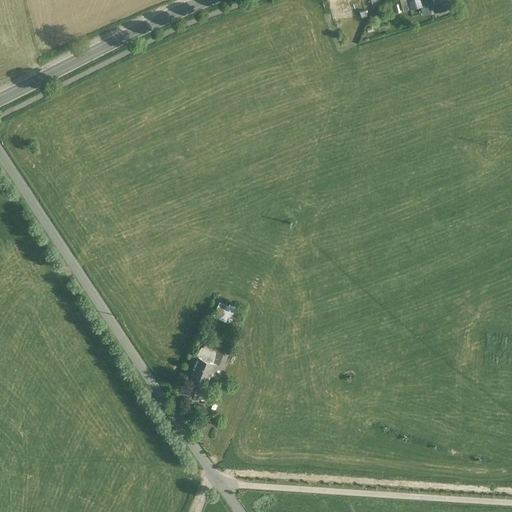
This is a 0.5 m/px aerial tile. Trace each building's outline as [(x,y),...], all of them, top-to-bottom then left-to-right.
[(354,0),(355,2),(356,2),(358,9),(360,17),(367,15),(362,0),(354,0)] [(411,9),(408,0),(400,0),(404,11),(411,9)] [(449,0),(433,0),(437,10),(452,5),(449,0)] [(430,5),(423,6),(424,13),(431,12),(430,5)] [(219,318),(226,304),(220,301),(213,316),(219,318)] [(226,304),(219,318),(231,323),(233,318),(237,309),(226,304)] [(238,320),(242,311),(237,309),(233,318),(238,320)] [(228,336),(220,332),(217,340),(225,343),(228,336)] [(212,352),(202,348),(199,356),(217,364),(225,343),(217,340),(212,352)] [(225,343),(217,364),(221,365),(230,345),(225,343)] [(217,364),(199,356),(186,387),(204,394),(212,375),(217,364)] [(221,365),(217,364),(212,375),(218,377),(222,366),(221,365)] [(212,375),(204,394),(211,397),(219,378),(218,377),(212,375)]
